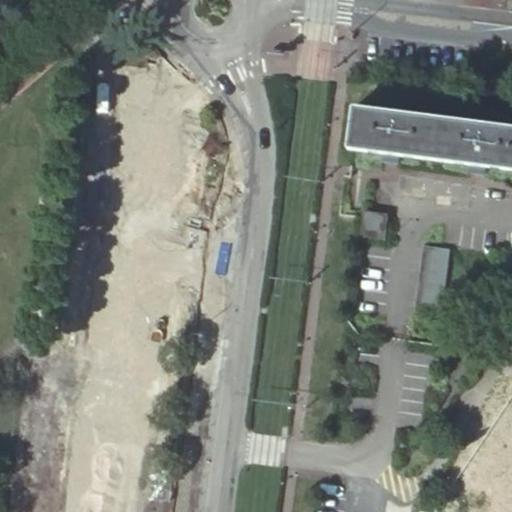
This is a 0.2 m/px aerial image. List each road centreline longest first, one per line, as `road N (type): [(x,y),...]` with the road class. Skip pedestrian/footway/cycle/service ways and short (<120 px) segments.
road 1 (residential): [(222,47),(258,141),(259,166),(217,511)]
road 2 (unclassified): [(511,29),(360,11)]
